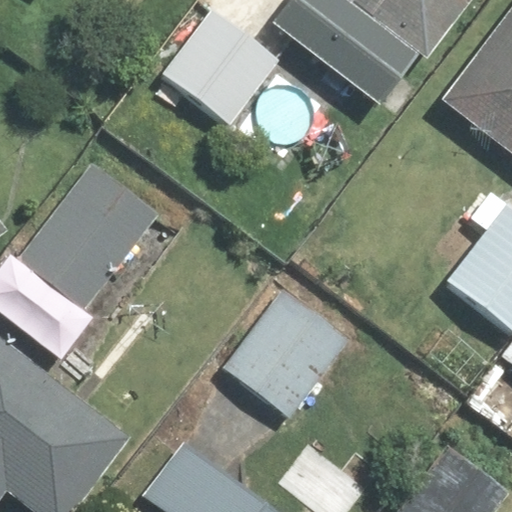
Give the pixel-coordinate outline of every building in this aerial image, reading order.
[(30,0),(0,0),(0,15),(12,25),(30,0)] [(340,0),(421,61),(468,0),(340,0)] [(511,5),(438,103),(511,159),(511,5)] [(279,58),(210,10),(160,80),(229,129),(279,58)] [(163,216),(91,160),(16,256),(87,312),(163,216)] [(511,335),(511,216),(505,211),(446,288),(511,337),(511,335)] [(344,343),(281,298),(226,376),(288,420),(344,343)] [(70,511),(126,437),(0,345),(0,499),(3,495),(26,511),(70,511)] [(511,371),(486,411),(511,427),(511,371)] [(269,511),(181,444),(138,499),(155,511),(269,511)] [(502,511),(510,502),(445,451),(397,511),(502,511)]
